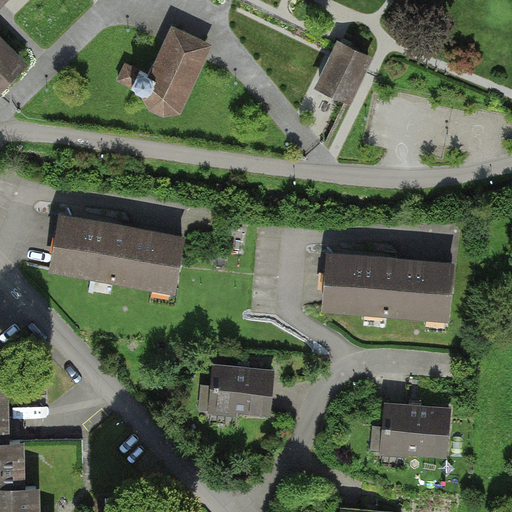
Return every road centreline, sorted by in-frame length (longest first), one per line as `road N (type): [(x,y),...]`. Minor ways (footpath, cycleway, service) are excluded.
road 1 (residential): [(511,163),(437,181),(0,125)]
road 2 (residential): [(0,267),(228,511)]
road 3 (unknown): [(264,511),(312,412),(327,360)]
